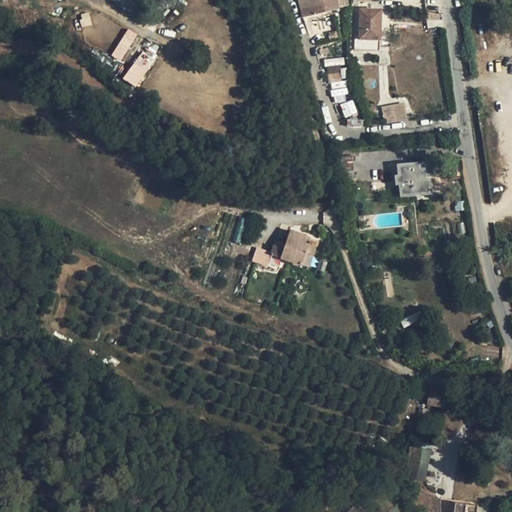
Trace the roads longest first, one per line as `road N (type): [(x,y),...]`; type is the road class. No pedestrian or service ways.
road 1 (track): [(511,386),(455,381),(391,358),(358,288),(315,121),(289,39),(267,0)]
road 2 (unclassified): [(511,334),(485,248),(451,0)]
